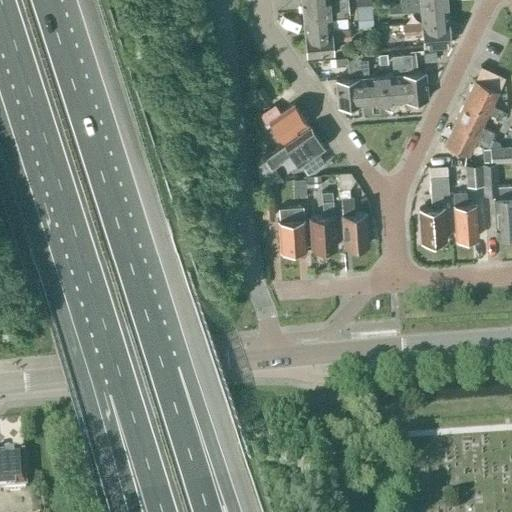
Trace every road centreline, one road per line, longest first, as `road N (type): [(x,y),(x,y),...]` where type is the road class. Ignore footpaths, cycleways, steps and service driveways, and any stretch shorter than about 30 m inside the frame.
road 1 (unclassified): [(279,359),(247,260),(219,0)]
road 2 (motorway): [(0,13),(108,353)]
road 3 (motorway): [(156,339),(47,0)]
road 4 (tertiary): [(0,385),(279,359)]
road 5 (residential): [(390,203),(270,35),(262,0)]
road 6 (tertiary): [(279,359),(511,340)]
road 7 (residential): [(390,203),(491,0)]
road 8 (motorway): [(239,511),(190,370),(156,339)]
road 9 (motorway): [(210,511),(156,339)]
road 10 (motorway): [(108,353),(155,511)]
road 11 (motorway): [(108,353),(97,395),(129,511)]
